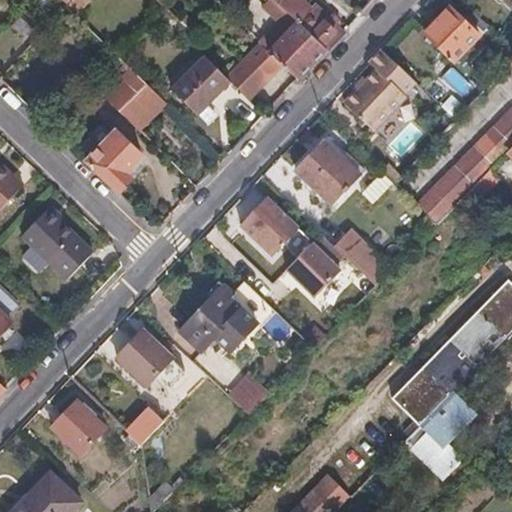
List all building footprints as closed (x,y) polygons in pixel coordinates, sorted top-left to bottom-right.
[(70,0),(70,1),(67,3),(78,14),(89,0),(70,0)] [(275,0),(268,8),(283,24),(283,16),(290,10),(279,0),(275,0)] [(279,0),(290,10),(329,47),(345,31),(340,26),(341,18),(336,13),(332,13),(329,15),(316,3),(311,9),(301,0),(279,0)] [(290,10),(283,16),(283,24),(288,29),(284,33),(279,28),(271,27),(259,38),(262,41),(286,63),(300,78),(329,47),(290,10)] [(456,67),(480,41),(450,13),(426,38),(456,67)] [(283,24),(279,28),(284,33),(288,29),(283,24)] [(286,63),(262,41),(250,54),(268,72),(275,71),(278,71),(286,63)] [(415,85),(381,52),(371,63),(377,69),(345,103),(374,132),(408,96),(407,95),(415,85)] [(199,113),(234,80),(208,54),(173,87),(199,113)] [(268,72),(250,54),(230,73),(252,95),(275,71),(268,72)] [(147,81),(127,62),(122,66),(127,71),(124,74),(128,78),(109,97),(121,109),(147,81)] [(140,128),(167,101),(147,81),(121,109),(140,128)] [(437,226),(454,208),(511,151),(511,149),(511,113),(417,207),(437,226)] [(91,157),(88,160),(120,191),(134,176),(129,171),(144,155),(118,130),(116,132),(106,123),(99,123),(81,141),(82,149),(91,157)] [(335,208),(368,174),(351,157),(346,163),(328,146),(300,174),(335,208)] [(511,152),(511,151),(454,208),(464,217),(511,168),(511,152)] [(0,209),(24,183),(13,172),(11,174),(0,164),(0,209)] [(389,164),(381,172),(383,174),(394,185),(402,177),(389,164)] [(373,206),(394,185),(383,174),(362,195),(373,206)] [(284,245),(299,230),(270,202),(245,227),(274,256),(284,245)] [(23,234),(51,261),(70,277),(95,251),(77,233),(50,208),(23,234)] [(308,239),(299,230),(284,245),(294,255),(308,239)] [(375,288),(391,272),(349,231),(334,247),(375,288)] [(341,273),(313,244),(288,270),(316,298),(341,273)] [(0,333),(13,320),(8,316),(21,302),(0,281),(0,333)] [(511,332),(511,281),(393,401),(419,427),(511,332)] [(273,310),(245,283),(233,296),(246,308),(243,310),(258,326),(262,330),(277,314),(273,310)] [(246,308),(233,296),(224,287),(182,332),(203,353),(216,339),(231,354),(258,326),(243,310),(246,308)] [(171,365),(144,338),(118,365),(145,392),(171,365)] [(248,417),(268,396),(248,376),(227,397),(248,417)] [(81,458),(106,431),(78,404),(52,431),(81,458)] [(125,433),(140,448),(164,423),(150,408),(125,433)] [(74,511),(80,506),(49,476),(15,511),(74,511)] [(337,511),(349,501),(327,479),(294,511),(337,511)] [(148,500),(150,511),(153,511),(173,492),(165,483),(148,500)]
